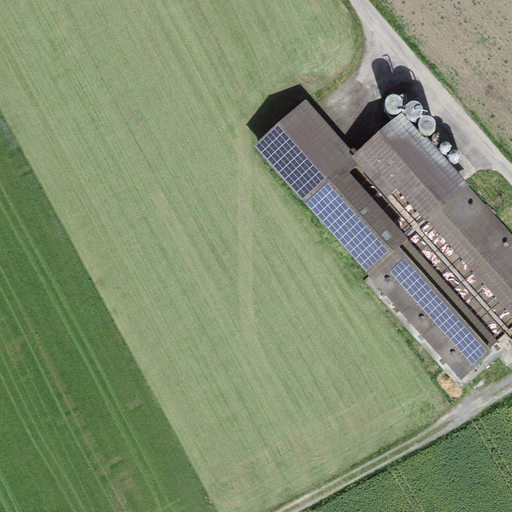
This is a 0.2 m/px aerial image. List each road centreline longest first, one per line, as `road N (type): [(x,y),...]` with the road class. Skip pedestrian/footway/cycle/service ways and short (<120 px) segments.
road 1 (track): [(288,511),(511,391)]
road 2 (track): [(511,181),(353,0)]
